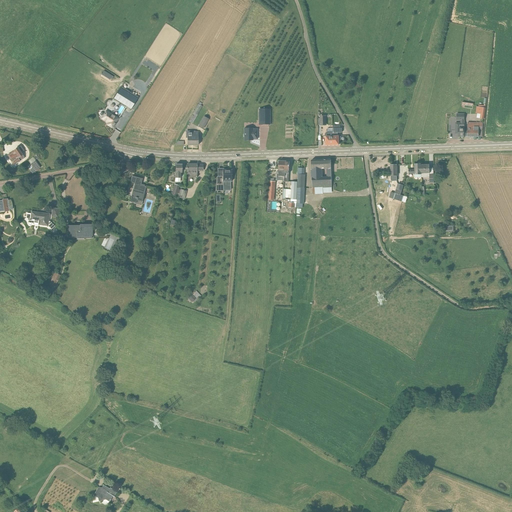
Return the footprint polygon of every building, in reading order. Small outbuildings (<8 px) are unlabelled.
[(112,76),(104,72),(101,76),(109,81),(112,76)] [(138,99),(120,88),(114,99),(131,109),(138,99)] [(192,124),(202,106),(201,105),(198,104),(188,122),(192,124)] [(484,119),(486,108),(477,107),(476,113),(481,114),(480,119),(484,119)] [(259,125),(270,125),(270,109),(259,109),(259,125)] [(112,128),(118,119),(106,111),(101,118),(108,123),(107,125),(112,128)] [(464,135),(464,114),(456,114),(456,121),(460,121),(460,123),(455,124),(455,135),(464,135)] [(204,115),(198,126),(203,129),(210,119),(204,115)] [(482,137),(483,122),(467,122),(467,128),(467,137),(482,137)] [(250,140),(252,140),(252,139),(257,139),(257,129),(253,129),(244,128),(244,133),(243,135),(243,136),(244,138),(244,140),(250,140)] [(337,136),(337,133),(342,133),(342,128),(333,128),(333,136),(333,145),(339,145),(338,136),(337,136)] [(198,145),(198,132),(187,132),(187,145),(198,145)] [(15,165),(25,158),(18,148),(14,151),(15,152),(13,153),(10,156),(12,159),(10,159),(12,162),(13,162),(15,165)] [(332,183),(334,183),(334,180),(332,180),(331,160),(311,160),(312,169),(311,170),(311,177),(312,178),(312,189),(315,189),(315,193),(323,192),(323,193),(332,193),(332,183)] [(36,171),(41,168),(36,161),(31,164),(36,171)] [(285,171),(285,161),(279,161),(278,172),(277,172),(276,180),(284,181),(285,175),(283,174),(283,171),(285,171)] [(421,174),(421,163),(415,163),(414,169),(409,169),(409,174),(409,177),(415,177),(422,177),(421,174)] [(430,168),(430,163),(422,164),(421,173),(425,173),(425,176),(430,176),(430,183),(435,183),(434,168),(430,168)] [(203,172),(203,165),(187,165),(187,175),(190,175),(190,177),(197,178),(197,171),(203,172)] [(223,191),(223,186),(230,186),(230,181),(232,181),(231,175),(232,175),(232,170),(227,170),(227,169),(223,169),(223,170),(222,170),(223,176),(217,177),(215,191),(223,191)] [(141,205),(143,201),(142,201),(146,187),(141,185),(142,179),(132,176),(130,182),(131,182),(131,183),(134,184),(129,202),(135,203),(135,204),(141,205)] [(176,197),(177,197),(179,189),(180,186),(175,184),(172,193),(170,192),(169,195),(173,196),(176,197)] [(402,202),(404,196),(404,195),(401,194),(404,186),(398,184),(395,194),(394,199),(402,202)] [(180,190),(179,189),(177,197),(185,199),(187,191),(180,189),(180,190)] [(4,212),(9,211),(7,199),(2,200),(3,201),(0,201),(0,212),(4,211),(4,212)] [(48,226),(49,214),(32,212),(30,219),(34,220),(34,223),(38,223),(38,225),(48,226)] [(85,224),(80,224),(80,227),(71,227),(66,227),(66,233),(66,234),(80,234),(80,235),(80,237),(88,236),(88,237),(91,237),(91,236),(92,236),(92,232),(92,224),(85,224)] [(108,239),(105,237),(101,245),(110,249),(116,236),(111,233),(108,239)] [(62,276),(55,272),(50,281),(51,282),(50,285),(55,288),(62,276)] [(189,297),(194,302),(201,295),(197,290),(189,297)] [(111,489),(105,486),(99,495),(109,502),(113,496),(114,497),(117,492),(111,488),(111,489)]
